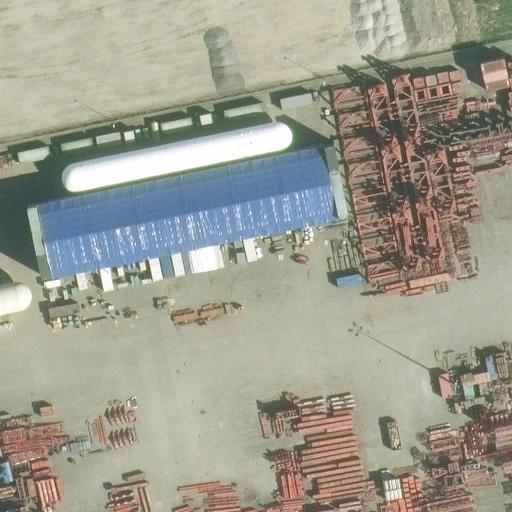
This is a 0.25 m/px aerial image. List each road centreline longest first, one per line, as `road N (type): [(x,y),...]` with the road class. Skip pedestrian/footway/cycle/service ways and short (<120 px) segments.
road 1 (unknown): [(0,336),(373,320)]
road 2 (unknown): [(373,320),(402,511)]
road 3 (unknown): [(373,320),(511,279)]
